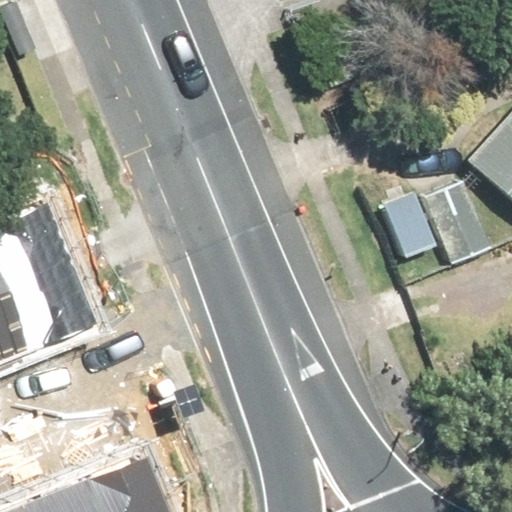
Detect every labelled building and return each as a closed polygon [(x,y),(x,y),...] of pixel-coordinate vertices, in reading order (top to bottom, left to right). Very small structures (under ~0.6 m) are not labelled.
[(511,94),(458,154),(511,203),(511,94)] [(496,242),(460,172),(417,194),(453,265),(496,242)] [(409,199),(371,215),(393,267),(431,251),(409,199)] [(0,220),(0,366),(102,327),(53,200),(0,220)] [(20,511),(165,511),(147,464),(20,511)]
